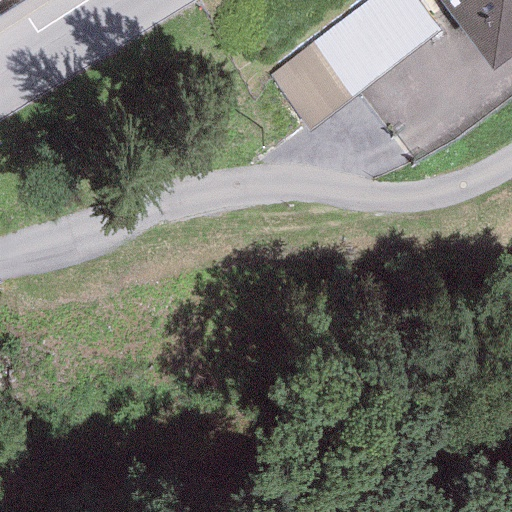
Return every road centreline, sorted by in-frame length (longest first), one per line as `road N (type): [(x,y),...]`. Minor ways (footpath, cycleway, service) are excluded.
road 1 (residential): [(0,260),(211,194),(305,186),(425,196),(511,158)]
road 2 (tertiary): [(0,80),(134,0)]
